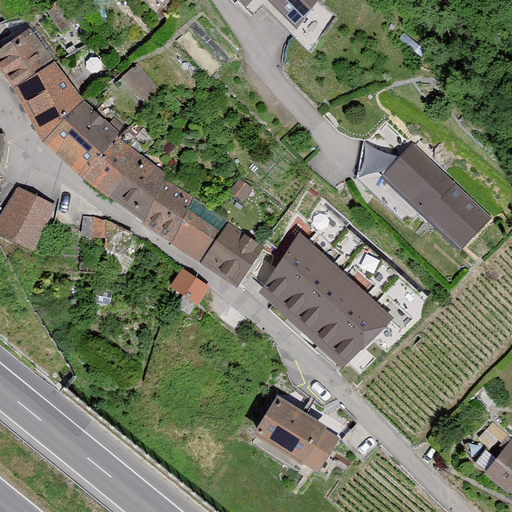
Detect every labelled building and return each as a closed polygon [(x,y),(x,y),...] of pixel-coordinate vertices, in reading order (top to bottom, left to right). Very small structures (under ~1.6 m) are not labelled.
[(238,0),(245,7),(254,0),(265,0),(298,28),(323,0),(238,0)] [(36,35),(0,61),(0,67),(18,95),(50,148),(94,185),(123,207),(149,226),(177,246),(210,269),(244,294),(268,250),(234,230),(200,209),(169,185),(170,179),(120,143),(122,137),(86,103),(62,68),(36,35)] [(368,146),(359,170),(381,178),(391,154),(368,146)] [(497,222),(415,149),(387,182),(467,255),(497,222)] [(62,208),(23,192),(0,231),(0,237),(41,256),(62,208)] [(111,224),(87,220),(85,270),(109,275),(110,250),(128,256),(136,237),(111,224)] [(396,321),(299,230),(261,291),(348,366),(396,321)] [(217,294),(188,272),(178,290),(207,309),(217,294)] [(343,440),(283,405),(261,440),(322,476),(343,440)] [(511,447),(492,476),(511,489),(511,447)]
